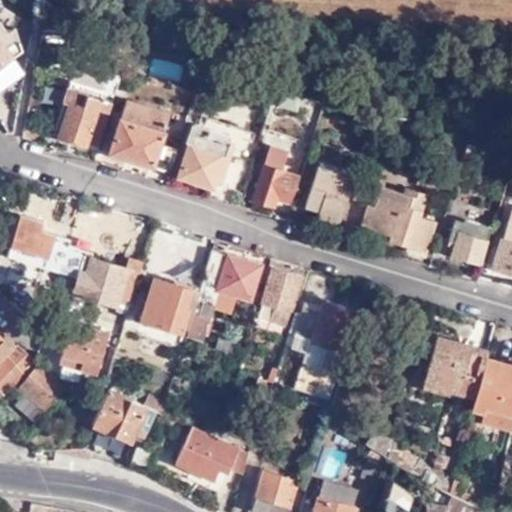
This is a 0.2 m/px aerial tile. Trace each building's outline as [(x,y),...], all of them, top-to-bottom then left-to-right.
[(0,21),(0,64),(11,56),(13,54),(0,37),(8,31),(0,21)] [(124,61),(129,47),(116,45),(111,56),(124,61)] [(11,56),(0,64),(0,74),(16,62),(11,56)] [(73,61),(69,80),(88,86),(93,67),(73,61)] [(96,149),(114,94),(88,86),(69,80),(63,100),(68,103),(57,136),(96,149)] [(161,141),(169,112),(125,99),(109,151),(163,168),(170,145),(161,141)] [(211,187),(214,181),(217,170),(221,171),(231,142),(206,134),(207,130),(191,126),(176,176),(211,187)] [(38,133),(24,128),(22,136),(36,140),(38,133)] [(287,201),(296,173),(280,168),(285,150),(268,145),(250,200),(273,208),(277,197),(287,201)] [(339,216),(351,175),(316,164),(304,205),(339,216)] [(399,193),(395,192),(385,228),(388,229),(386,235),(385,240),(425,251),(434,221),(415,216),(422,191),(402,185),(399,193)] [(385,228),(395,192),(376,186),(370,206),(365,222),(385,228)] [(383,234),(385,228),(365,222),(370,206),(362,203),(356,226),(383,234)] [(511,274),(511,212),(510,212),(493,268),(511,274)] [(62,272),(68,252),(62,250),(65,238),(36,229),(38,220),(14,213),(1,255),(62,272)] [(479,264),(490,228),(454,217),(447,242),(453,244),(450,255),(479,264)] [(261,265),(209,250),(196,292),(186,329),(184,334),(201,338),(217,289),(250,300),(261,265)] [(126,312),(142,260),(126,257),(122,267),(68,252),(62,272),(72,275),(67,291),(112,304),(112,308),(126,312)] [(271,268),(261,303),(272,306),(268,319),(268,321),(283,326),(298,276),(271,268)] [(186,329),(196,292),(152,277),(139,317),(180,331),(181,327),(186,329)] [(302,304),(292,333),(307,338),(306,341),(339,353),(352,310),(319,298),(316,309),(302,304)] [(272,306),(261,303),(257,316),(268,319),(272,306)] [(69,322),(62,346),(95,371),(106,334),(69,322)] [(307,338),(292,333),(287,346),(303,351),(306,341),(307,338)] [(485,356),(486,351),(436,335),(423,381),(474,397),(483,364),(485,356)] [(4,336),(0,339),(0,340),(8,349),(12,344),(4,336)] [(306,341),(303,351),(300,358),(304,359),(302,363),(332,373),(339,353),(306,341)] [(8,349),(26,370),(34,361),(12,344),(8,349)] [(95,371),(62,346),(58,361),(94,372),(95,371)] [(0,392),(23,372),(26,370),(8,349),(2,354),(6,359),(0,363),(0,392)] [(511,364),(485,356),(483,364),(511,373),(511,364)] [(511,373),(483,364),(474,397),(471,409),(482,412),(484,407),(511,415),(511,414),(511,373)] [(42,411),(62,388),(37,366),(17,388),(42,411)] [(117,419),(110,432),(127,441),(144,407),(108,391),(99,411),(117,419)] [(257,412),(226,401),(221,417),(251,428),(257,412)] [(507,431),(511,415),(484,407),(482,412),(479,423),(507,431)] [(92,424),(110,432),(117,419),(99,411),(92,424)] [(362,443),(383,456),(389,436),(391,431),(377,422),(362,443)] [(173,462),(178,464),(188,443),(240,470),(245,452),(189,426),(173,462)] [(389,436),(383,456),(394,462),(399,446),(394,444),(396,438),(389,436)] [(188,443),(178,464),(211,480),(216,468),(224,472),(226,468),(239,473),(240,470),(188,443)] [(510,457),(504,456),(493,498),(500,499),(510,457)] [(414,465),(410,472),(421,478),(425,470),(414,465)] [(425,470),(421,478),(447,495),(447,493),(451,481),(426,469),(425,470)] [(261,470),(254,496),(289,507),(295,487),(287,484),(289,477),(261,470)] [(451,481),(447,493),(466,501),(469,494),(464,492),(466,484),(451,479),(451,481)] [(400,503),(405,489),(388,482),(382,497),(400,503)] [(287,511),(289,507),(254,496),(249,511),(253,511),(287,511)] [(316,496),(311,511),(352,511),(354,508),(316,496)] [(485,511),(451,496),(443,511),(485,511)]
